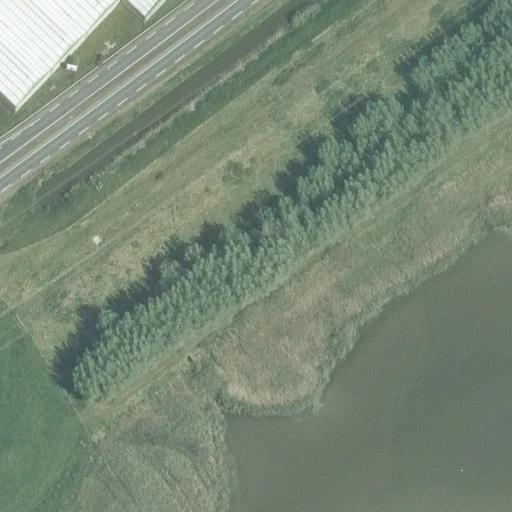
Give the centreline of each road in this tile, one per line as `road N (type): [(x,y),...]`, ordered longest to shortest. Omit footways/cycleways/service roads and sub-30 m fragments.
road 1 (primary): [(0,185),(248,0)]
road 2 (primary): [(208,0),(0,155)]
